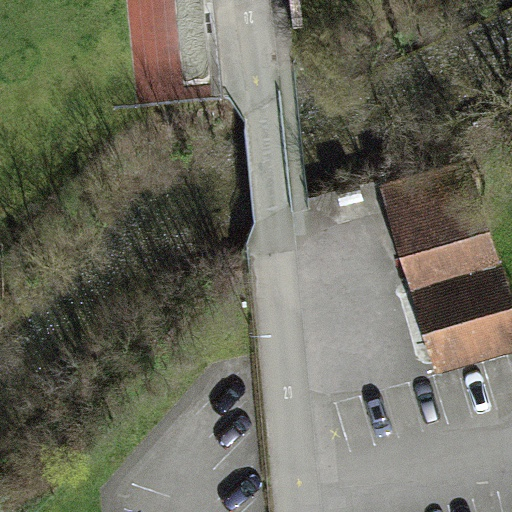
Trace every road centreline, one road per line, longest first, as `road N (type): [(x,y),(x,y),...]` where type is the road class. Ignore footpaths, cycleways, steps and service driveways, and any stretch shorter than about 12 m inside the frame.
road 1 (residential): [(293,511),(243,0)]
road 2 (unknown): [(290,477),(511,417)]
